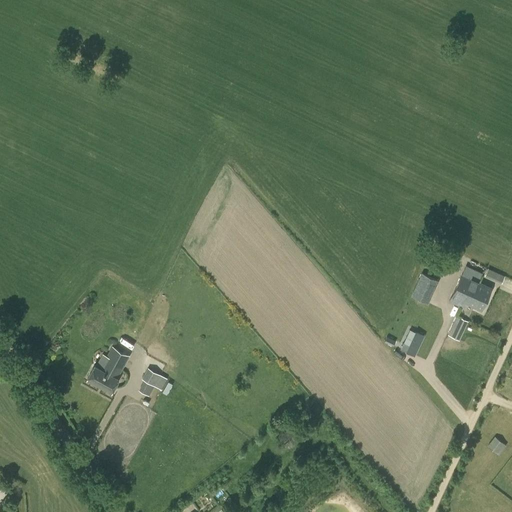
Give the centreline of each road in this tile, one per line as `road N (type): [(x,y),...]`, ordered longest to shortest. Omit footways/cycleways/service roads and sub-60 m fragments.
road 1 (tertiary): [(111,511),(0,340)]
road 2 (track): [(511,335),(430,511)]
